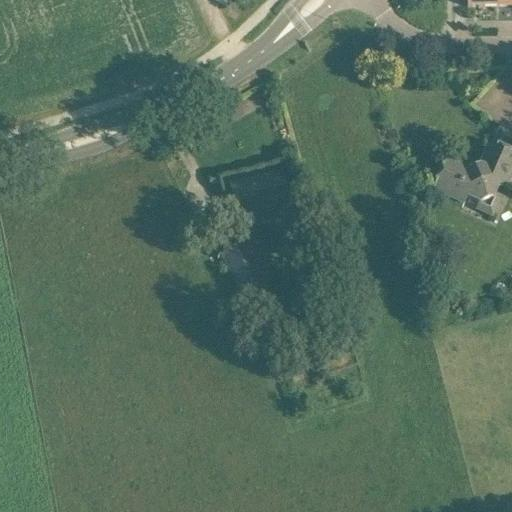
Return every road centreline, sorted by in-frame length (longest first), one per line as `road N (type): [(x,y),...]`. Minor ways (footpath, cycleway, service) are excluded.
road 1 (tertiary): [(146,118),(220,81),(290,29)]
road 2 (residential): [(371,0),(405,33),(449,45),(511,44)]
road 3 (tertiary): [(18,158),(73,155),(108,144),(146,118)]
road 4 (tertiary): [(146,118),(100,125),(18,158)]
